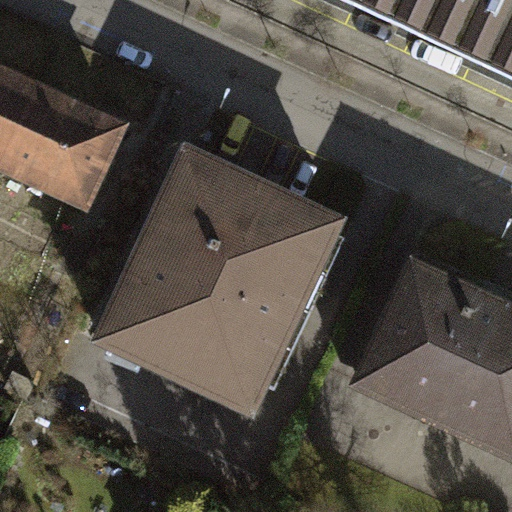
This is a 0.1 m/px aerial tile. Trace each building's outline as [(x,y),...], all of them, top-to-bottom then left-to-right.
[(511,0),(342,0),(511,78),(511,0)] [(0,167),(3,169),(37,94),(0,76),(0,167)] [(85,207),(120,132),(37,94),(3,169),(85,207)] [(335,228),(190,162),(106,343),(251,410),(335,228)] [(511,310),(413,265),(360,379),(511,448),(511,310)]
